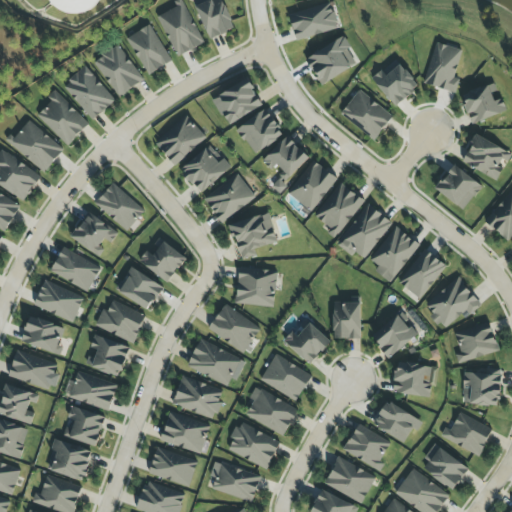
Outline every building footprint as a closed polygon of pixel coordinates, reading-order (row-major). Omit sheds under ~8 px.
[(48,0),(48,10),(100,11),(100,0),(48,0)] [(193,0),(192,1),(209,40),(235,29),(222,0),(193,0)] [(156,16),(177,58),(204,44),(183,2),(156,16)] [(288,15),(296,41),(338,29),(330,2),(288,15)] [(126,40),(149,76),(172,61),(149,25),(126,40)] [(305,58),(320,85),(356,66),(351,56),(348,57),(344,51),(350,47),(345,37),(305,58)] [(462,50),(436,43),(423,84),(455,93),(459,79),(454,78),(462,50)] [(118,98),(143,81),(118,44),(93,61),(118,98)] [(371,80),(395,107),(419,86),(395,59),(371,80)] [(115,102),(87,67),(63,85),(91,121),(115,102)] [(263,106),(248,79),(212,99),(227,126),(263,106)] [(506,111),(500,95),(498,95),(493,83),(461,95),(472,124),(506,111)] [(37,117),(68,146),(89,124),(53,90),(47,97),(51,101),(37,117)] [(392,118),(360,90),(340,113),(373,141),(392,118)] [(253,155),(283,136),(267,109),(236,128),(253,155)] [(206,138),(185,115),(155,144),(175,166),(206,138)] [(8,144),(44,173),(63,150),(28,120),(8,144)] [(461,161),(496,181),(511,154),(476,135),(461,161)] [(271,171),(274,167),(286,180),(309,159),(288,136),(262,161),(271,171)] [(230,168),(209,145),(180,171),(201,194),(230,168)] [(40,177),(2,149),(0,151),(0,185),(23,202),(40,177)] [(313,212),(336,177),(311,160),(288,196),(313,212)] [(436,192),(465,210),(482,184),(452,166),(436,192)] [(203,200),(222,224),(255,197),(235,173),(203,200)] [(126,231),(144,211),(113,183),(95,204),(126,231)] [(337,240),(362,198),(337,183),(316,219),(329,227),(326,233),(337,240)] [(507,242),(511,236),(511,190),(484,221),(507,242)] [(0,228),(5,232),(20,206),(0,194),(0,228)] [(364,259),(392,223),(367,204),(336,245),(352,256),(355,252),(364,259)] [(71,240),(100,256),(104,249),(99,247),(103,240),(111,244),(118,231),(86,213),(71,240)] [(277,243),(268,213),(229,225),(240,259),(255,254),(254,249),(277,243)] [(419,245),(396,227),(370,260),(378,267),(374,271),(390,283),(419,245)] [(154,256),(146,251),(138,263),(169,282),(186,257),(163,242),(154,256)] [(101,267),(63,247),(50,273),(88,292),(101,267)] [(398,282),(419,300),(446,267),(425,249),(398,282)] [(115,290),(147,311),(163,288),(131,267),(115,290)] [(277,271),(239,267),(235,303),(273,308),(277,271)] [(424,305),(444,331),(479,304),(459,278),(424,305)] [(84,298),(44,281),(33,306),(73,323),(84,298)] [(146,316),(112,301),(107,312),(103,310),(95,326),(133,344),(146,316)] [(361,339),(360,303),(333,303),(334,340),(361,339)] [(208,329),(242,354),(260,330),(225,304),(208,329)] [(371,335),(387,358),(416,338),(400,315),(371,335)] [(64,328),(30,316),(21,342),(60,356),(64,343),(59,342),(64,328)] [(297,337),(291,331),(282,340),(309,366),(331,342),(306,319),(299,326),(303,330),(297,337)] [(499,351),(490,322),(454,334),(460,353),(455,355),(458,364),(499,351)] [(130,348),(95,335),(89,352),(90,352),(86,366),(120,378),(130,348)] [(241,360),(200,339),(186,367),(227,387),(241,360)] [(8,378),(49,389),(56,363),(15,352),(8,378)] [(260,380),(296,402),(312,376),(276,355),(260,380)] [(392,392),(428,398),(431,382),(435,383),(438,369),(397,361),(392,392)] [(463,371),(462,404),(499,406),(500,373),(463,371)] [(117,384),(77,373),(69,399),(110,411),(117,384)] [(214,419),(223,390),(181,377),(172,406),(214,419)] [(39,395),(6,385),(0,403),(0,414),(30,425),(34,413),(27,411),(30,402),(36,404),(39,395)] [(298,411),(256,386),(248,399),(253,402),(245,415),(282,437),(298,411)] [(372,425),(404,443),(412,429),(416,432),(422,422),(386,401),(372,425)] [(96,447),(106,417),(71,407),(62,437),(96,447)] [(201,454),(209,425),(169,413),(160,442),(201,454)] [(492,430),(459,413),(451,429),(446,426),(440,437),(479,457),(492,430)] [(27,428),(0,421),(0,453),(21,458),(27,428)] [(226,449),(266,470),(280,443),(241,422),(226,449)] [(379,463),(390,442),(357,425),(343,452),(380,471),(384,465),(379,463)] [(46,469),(83,482),(89,465),(87,464),(91,452),(56,440),(46,469)] [(468,468),(433,444),(424,459),(428,462),(422,470),(453,491),(468,468)] [(148,474),(189,488),(198,461),(157,448),(148,474)] [(375,475),(336,459),(325,486),(364,502),(375,475)] [(0,491),(12,496),(21,470),(0,462),(0,491)] [(213,492),(254,501),(259,474),(218,466),(213,492)] [(394,494),(419,511),(437,511),(449,496),(412,469),(394,494)] [(73,511),(82,488),(47,476),(40,495),(35,493),(32,503),(58,511),(73,511)] [(179,511),(185,495),(146,481),(136,510),(141,511),(179,511)] [(354,511),(356,507),(321,490),(310,511),(354,511)] [(0,511),(6,511),(10,501),(0,497),(0,511)] [(383,511),(410,511),(393,499),(383,511)]
